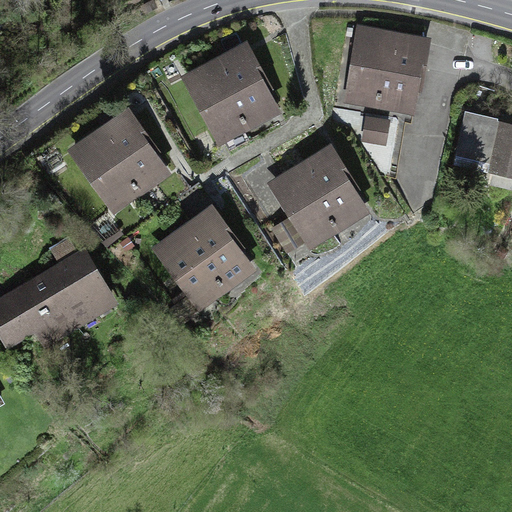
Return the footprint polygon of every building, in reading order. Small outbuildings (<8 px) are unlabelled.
[(415,117),(431,38),(359,24),(343,103),(415,117)] [(282,114),(245,44),(181,77),(218,147),(282,114)] [(173,174),(128,108),(66,150),(111,216),(173,174)] [(365,110),(361,134),(384,139),(389,115),(365,110)] [(511,124),(466,114),(454,167),(511,180),(511,124)] [(308,248),(367,213),(328,146),(268,182),(308,248)] [(212,207),(154,249),(199,313),(258,271),(212,207)] [(64,328),(115,300),(89,254),(0,303),(0,333),(4,341),(55,312),(64,328)]
